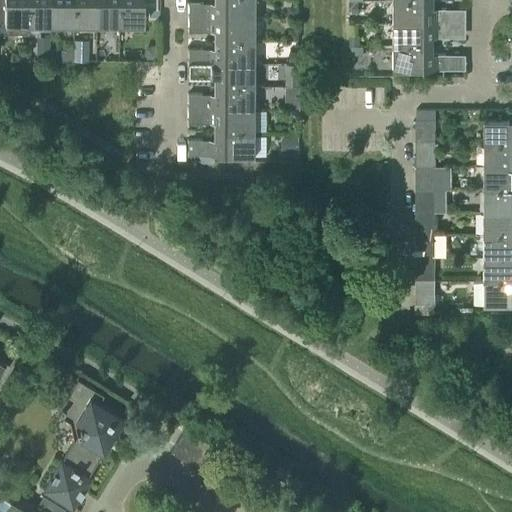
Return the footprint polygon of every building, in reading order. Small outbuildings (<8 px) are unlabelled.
[(3,0),(4,20),(27,20),(26,0),(3,0)] [(26,0),(27,20),(50,20),(50,0),(26,0)] [(50,0),(50,20),(73,20),(72,0),(50,0)] [(72,0),(73,20),(96,20),(95,0),(72,0)] [(95,0),(96,20),(118,20),(118,0),(95,0)] [(118,0),(118,20),(142,20),(143,7),(148,7),(156,7),(156,0),(118,0)] [(188,16),(254,17),(253,0),(217,0),(217,1),(188,1),(188,16)] [(358,0),(348,0),(349,13),(358,13),(358,0)] [(429,0),(392,0),(393,23),(445,23),(445,7),(429,7),(429,0)] [(298,5),(288,5),(288,15),(298,15),(298,5)] [(217,39),(254,39),(254,17),(188,16),(188,31),(217,31),(217,39)] [(445,23),(393,23),(393,45),(429,45),(429,37),(445,37),(445,23)] [(349,33),(349,45),(358,45),(358,34),(349,33)] [(49,35),(36,35),(36,57),(49,57),(49,35)] [(187,62),(253,62),(254,39),(217,39),(217,47),(187,47),(187,62)] [(358,45),(349,45),(349,57),(358,57),(358,45)] [(429,45),(393,45),(393,69),(445,69),(445,53),(429,53),(429,45)] [(72,59),(73,59),(79,59),(85,60),(87,59),(87,58),(87,55),(87,52),(85,52),(72,52),(72,59)] [(217,85),(253,85),(253,62),(187,62),(187,76),(217,77),(217,85)] [(187,107),(253,108),(253,85),(217,85),(217,92),(187,92),(187,107)] [(216,130),(253,130),(253,108),(187,107),(187,122),(216,123),(216,130)] [(416,128),(436,128),(436,118),(416,118),(416,128)] [(511,118),(484,118),(484,142),(511,142),(511,118)] [(253,154),(253,130),(216,130),(216,138),(187,138),(187,154),(253,154)] [(295,135),(280,135),(280,152),(295,152),(295,135)] [(511,142),(484,142),(484,165),(511,164),(511,142)] [(416,165),(436,165),(436,156),(416,156),(416,165)] [(511,164),(484,165),(484,188),(511,187),(511,164)] [(511,187),(484,188),(484,210),(511,210),(511,187)] [(416,210),(435,210),(436,201),(415,201),(416,210)] [(435,210),(416,210),(416,218),(435,218),(435,210)] [(511,210),(484,210),(484,233),(511,233),(511,210)] [(511,233),(484,233),(484,256),(511,255),(511,233)] [(416,256),(435,256),(435,247),(416,247),(416,256)] [(511,255),(484,256),(484,279),(511,278),(511,255)] [(435,256),(416,256),(416,264),(435,264),(435,256)] [(511,278),(484,279),(485,303),(511,302),(511,278)] [(416,293),(415,302),(436,302),(436,293),(416,293)] [(87,474),(123,416),(97,401),(103,391),(77,376),(58,407),(70,415),(73,438),(42,487),(72,505),(90,475),(87,474)] [(210,442),(185,426),(170,450),(195,465),(210,442)] [(0,511),(30,511),(0,493),(0,511)]
